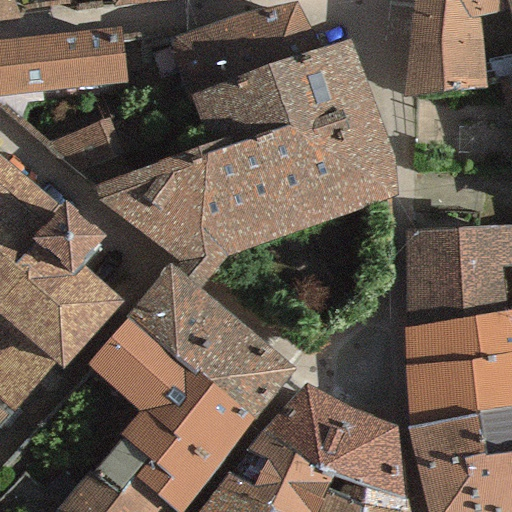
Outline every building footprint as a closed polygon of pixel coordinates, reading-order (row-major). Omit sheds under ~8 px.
[(6,0),(0,0),(0,25),(17,23),(6,0)] [(410,0),(410,10),(398,97),(486,90),(478,18),(508,10),(504,0),(410,0)] [(297,1),(170,43),(189,94),(315,48),(297,1)] [(118,28),(0,41),(0,95),(124,81),(118,28)] [(208,143),(94,186),(180,263),(176,266),(172,270),(197,291),(223,257),(393,194),(345,39),(315,48),(192,95),(208,143)] [(118,114),(55,134),(65,167),(128,147),(118,114)] [(0,321),(49,365),(60,375),(125,302),(82,264),(72,277),(28,237),(54,208),(0,158),(0,321)] [(54,208),(28,237),(72,277),(108,236),(64,197),(54,208)] [(511,229),(402,238),(407,327),(511,306),(511,229)] [(167,266),(125,312),(257,420),(294,370),(197,291),(167,266)] [(511,306),(407,327),(406,366),(511,355),(511,306)] [(125,312),(83,363),(143,412),(121,438),(150,461),(133,481),(171,511),(182,511),(257,420),(125,312)] [(0,321),(0,412),(3,415),(49,365),(0,321)] [(511,355),(406,366),(407,424),(475,413),(511,407),(511,355)] [(301,386),(199,511),(267,511),(269,508),(289,461),(329,474),(402,499),(395,426),(301,386)] [(475,413),(407,424),(426,511),(511,511),(511,452),(482,456),(475,413)] [(120,442),(96,469),(116,487),(140,459),(120,442)] [(329,474),(289,461),(269,508),(280,511),(318,511),(324,491),(329,474)] [(134,511),(88,471),(52,511),(134,511)] [(362,511),(365,503),(324,491),(318,511),(362,511)] [(398,511),(365,503),(362,511),(398,511)]
